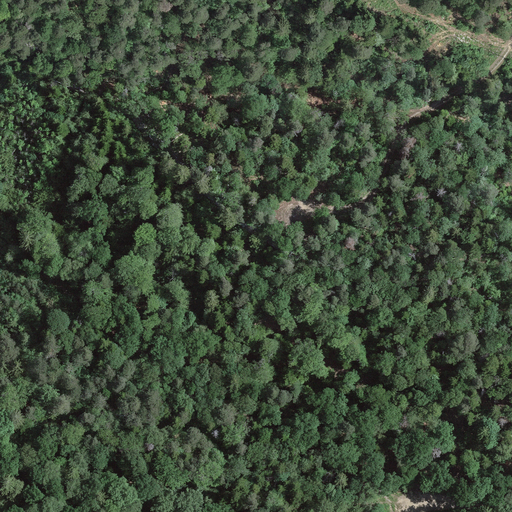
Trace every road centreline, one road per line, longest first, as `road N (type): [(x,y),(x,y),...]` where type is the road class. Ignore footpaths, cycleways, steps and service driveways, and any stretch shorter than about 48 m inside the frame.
road 1 (track): [(391,495),(334,451),(225,401),(108,331),(41,282),(16,228),(0,216)]
road 2 (track): [(511,42),(494,67),(416,118),(374,196),(343,210),(294,213)]
